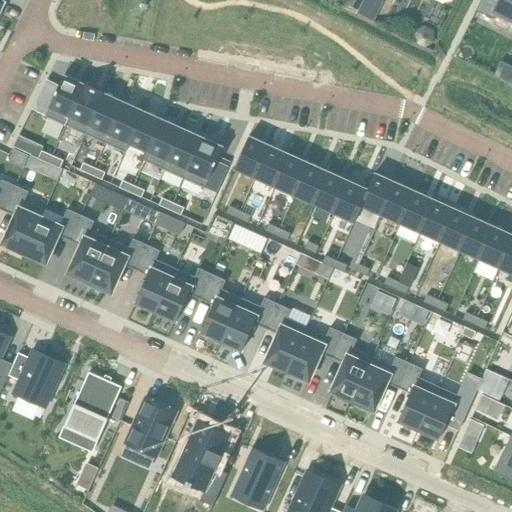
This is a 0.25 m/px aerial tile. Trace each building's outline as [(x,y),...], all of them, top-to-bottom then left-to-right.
[(511,0),(481,0),(476,10),(494,19),(497,12),(511,19),(511,0)] [(64,75),(45,116),(67,126),(85,85),(64,75)] [(85,85),(67,126),(86,135),(105,93),(85,85)] [(105,93),(86,135),(106,144),(125,102),(105,93)] [(125,102),(106,144),(126,153),(130,144),(144,111),(125,102)] [(144,111),(130,144),(148,152),(162,119),(144,111)] [(148,152),(144,161),(165,170),(184,129),(162,119),(148,152)] [(184,129),(165,170),(185,179),(203,138),(184,129)] [(242,152),(234,169),(255,178),(270,145),(249,136),(242,152)] [(203,138),(185,179),(205,188),(223,146),(203,138)] [(270,145),(255,178),(275,187),(290,154),(270,145)] [(42,150),(38,158),(49,163),(53,155),(42,150)] [(290,154),(275,187),(295,196),(309,163),(290,154)] [(53,155),(49,163),(60,168),(64,160),(53,155)] [(83,163),(80,170),(91,175),(95,167),(83,163)] [(309,163),(295,196),(310,203),(314,205),(329,172),(309,163)] [(95,167),(91,175),(102,180),(106,172),(95,167)] [(329,172),(314,205),(334,213),(349,181),(329,172)] [(369,190),(362,206),(382,215),(397,182),(376,173),(369,190)] [(0,208),(4,211),(15,185),(2,179),(0,183),(0,208)] [(123,180),(120,188),(131,192),(134,185),(123,180)] [(349,181),(334,213),(355,223),(362,206),(369,190),(349,181)] [(397,182),(382,215),(402,224),(416,191),(397,182)] [(96,183),(90,195),(123,209),(128,198),(96,183)] [(15,185),(4,211),(16,216),(4,243),(26,253),(41,218),(45,209),(25,200),(29,191),(15,185)] [(134,185),(131,192),(142,197),(145,190),(134,185)] [(416,191),(402,224),(421,233),(436,200),(416,191)] [(152,209),(128,198),(123,209),(147,220),(152,209)] [(162,198),(159,205),(170,210),(173,203),(162,198)] [(436,200),(421,233),(441,242),(456,209),(436,200)] [(173,203),(170,210),(181,215),(184,208),(173,203)] [(230,206),(226,213),(237,218),(240,211),(230,206)] [(41,218),(26,253),(45,262),(58,235),(70,240),(81,215),(68,209),(65,208),(57,225),(41,218)] [(161,213),(152,209),(147,220),(156,224),(161,213)] [(456,209),(441,242),(461,251),(475,218),(456,209)] [(240,211),(237,218),(248,223),(251,215),(240,211)] [(171,217),(161,213),(156,224),(166,229),(171,217)] [(81,215),(70,240),(82,246),(70,273),(77,276),(75,280),(89,286),(110,238),(91,230),(95,221),(81,215)] [(475,218),(461,251),(480,259),(495,227),(475,218)] [(269,223),(265,231),(276,236),(280,228),(269,223)] [(511,234),(495,227),(480,259),(500,268),(511,241),(511,234)] [(280,228),(276,236),(287,240),(291,233),(280,228)] [(110,238),(89,286),(102,292),(104,288),(111,291),(123,264),(135,270),(147,244),(133,238),(129,247),(116,241),(110,238)] [(308,241),(305,248),(316,253),(319,246),(308,241)] [(511,241),(500,268),(511,273),(511,241)] [(147,244),(135,270),(148,275),(135,302),(156,311),(176,268),(156,259),(160,250),(147,244)] [(326,255),(322,263),(333,268),(337,260),(326,255)] [(337,260),(333,268),(344,273),(348,265),(337,260)] [(359,264),(356,271),(367,276),(370,269),(359,264)] [(176,268),(156,311),(177,321),(189,294),(201,299),(212,274),(199,268),(195,277),(176,268)] [(212,274),(201,299),(213,305),(201,332),(206,334),(208,335),(207,339),(220,345),(241,297),(231,293),(222,289),(226,280),(212,274)] [(387,277),(384,284),(395,289),(398,282),(387,277)] [(398,282),(395,289),(406,294),(409,287),(398,282)] [(427,294),(424,302),(434,307),(438,299),(427,294)] [(241,297),(220,345),(233,351),(235,347),(242,350),(254,323),(267,329),(278,303),(265,297),(261,306),(241,297)] [(438,299),(434,307),(445,312),(449,304),(438,299)] [(278,303),(267,329),(279,334),(267,361),(287,371),(307,327),(288,318),(292,310),(278,303)] [(413,321),(423,325),(429,311),(419,306),(413,321)] [(466,312),(463,319),(474,324),(477,317),(466,312)] [(477,317),(474,324),(485,329),(488,322),(477,317)] [(307,327),(287,371),(308,380),(320,353),(332,358),(344,333),(330,327),(326,336),(307,327)] [(465,327),(462,334),(473,339),(476,332),(465,327)] [(0,331),(0,394),(14,363),(1,357),(11,336),(0,331)] [(344,333),(332,358),(345,364),(333,391),(353,400),(373,357),(353,348),(357,339),(344,333)] [(19,353),(10,374),(22,379),(16,393),(46,406),(66,363),(35,349),(31,359),(19,353)] [(373,357),(353,400),(374,409),(386,382),(398,388),(409,363),(396,356),(392,365),(381,360),(373,357)] [(409,363),(398,388),(410,393),(398,420),(419,430),(438,386),(419,377),(423,369),(409,363)] [(492,396),(501,376),(486,369),(482,379),(477,389),(484,392),(492,396)] [(88,373),(64,428),(96,443),(121,388),(88,373)] [(438,386),(419,430),(439,439),(445,425),(458,431),(475,393),(460,387),(457,394),(438,386)] [(482,394),(475,408),(496,419),(503,404),(482,394)] [(147,397),(126,444),(155,457),(176,411),(147,397)] [(120,398),(115,410),(124,414),(129,402),(120,398)] [(483,425),(470,419),(464,434),(477,439),(483,425)] [(197,420),(172,475),(204,490),(199,501),(212,507),(227,473),(214,467),(228,434),(197,420)] [(498,460),(492,471),(511,481),(511,435),(510,435),(498,460)] [(240,484),(234,497),(263,510),(285,461),(253,446),(235,482),(240,484)] [(99,468),(86,462),(81,474),(94,479),(99,468)] [(308,470),(288,511),(341,511),(330,507),(340,485),(308,470)] [(345,506),(341,511),(393,511),(395,509),(363,495),(356,511),(345,506)]
